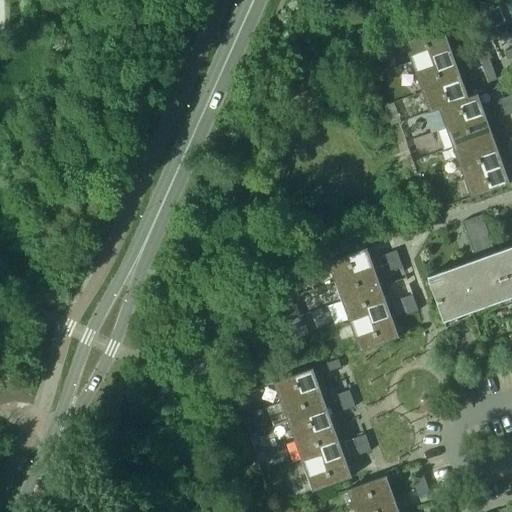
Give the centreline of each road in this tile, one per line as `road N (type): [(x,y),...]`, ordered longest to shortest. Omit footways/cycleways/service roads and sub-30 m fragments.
road 1 (tertiary): [(24,511),(253,0)]
road 2 (residential): [(511,406),(492,404),(448,432),(446,445),(466,484),(511,462)]
